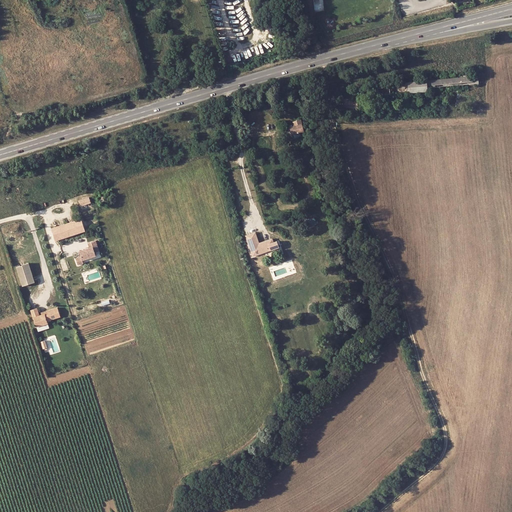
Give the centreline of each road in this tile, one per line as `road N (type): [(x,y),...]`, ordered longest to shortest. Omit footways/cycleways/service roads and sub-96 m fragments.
road 1 (track): [(321,60),(328,115),(394,276),(446,437),(440,460),(379,511)]
road 2 (primary): [(372,46),(78,131)]
road 3 (secondary): [(511,9),(372,46)]
road 4 (primary): [(372,46),(511,20)]
